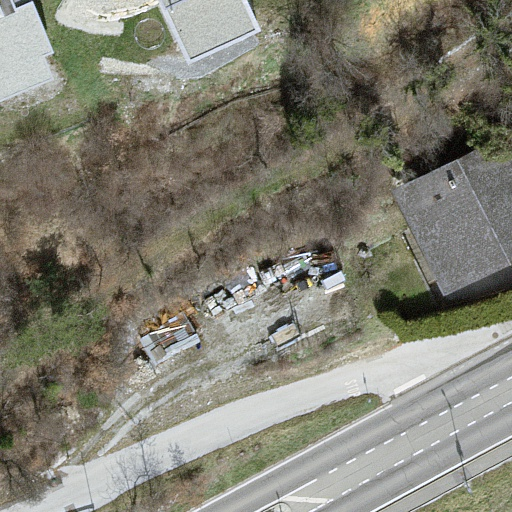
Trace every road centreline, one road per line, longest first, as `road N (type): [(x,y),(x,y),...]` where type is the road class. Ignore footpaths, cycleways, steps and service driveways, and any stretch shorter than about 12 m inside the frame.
road 1 (unknown): [(466,0),(420,46),(99,486)]
road 2 (residential): [(25,511),(371,369),(438,369),(465,384)]
road 3 (secondary): [(465,384),(223,511)]
road 4 (secondary): [(339,511),(495,429)]
